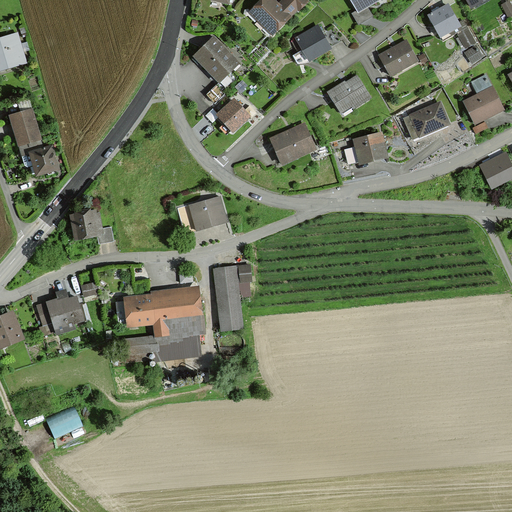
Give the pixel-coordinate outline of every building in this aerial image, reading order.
[(285,0),(278,7),(270,0),(262,0),(250,13),(271,34),(296,9),(297,9),(305,1),(303,0),(285,0)] [(349,0),(357,13),(378,0),(349,0)] [(501,5),(508,18),(511,15),(511,9),(507,1),(501,5)] [(433,27),(439,36),(439,37),(442,41),(456,33),(464,48),(474,43),(466,29),(462,32),(447,6),(438,11),(436,8),(430,11),(432,14),(428,17),(433,27)] [(296,51),(300,49),(307,60),(339,41),(332,28),(321,34),(317,27),(295,40),(296,40),(292,43),(296,51)] [(0,71),(24,64),(15,33),(0,37),(0,71)] [(212,37),(193,56),(218,82),(215,85),(220,91),(231,80),(226,75),(237,64),(217,43),(218,42),(212,37)] [(395,46),(396,47),(378,57),(381,60),(373,65),(376,70),(384,66),(389,76),(400,70),(398,67),(415,58),(405,41),(395,46)] [(474,47),(464,54),(470,62),(480,56),(474,47)] [(422,54),(418,56),(421,63),(426,61),(422,54)] [(486,117),(486,115),(500,108),(484,76),(470,83),(476,96),(464,103),(474,123),(486,117)] [(345,84),(344,82),(327,93),(339,112),(350,105),(352,108),(369,97),(356,77),(345,84)] [(6,106),(18,146),(39,140),(27,99),(6,106)] [(231,130),(246,116),(233,102),(218,115),(231,130)] [(447,124),(438,104),(410,116),(419,136),(437,128),(438,130),(446,127),(445,124),(447,124)] [(471,128),(474,134),(486,128),(483,122),(471,128)] [(276,154),(280,151),(285,161),(314,148),(303,125),(270,141),(276,154)] [(384,156),(379,136),(354,142),(356,147),(344,150),(347,165),(384,156)] [(42,149),(39,140),(18,146),(25,170),(34,168),(36,175),(46,172),(47,175),(51,174),(50,170),(56,169),(50,148),(43,150),(43,149),(42,149)] [(492,167),(489,161),(480,166),(490,186),(511,175),(511,170),(507,159),(492,167)] [(189,206),(196,231),(225,222),(218,197),(189,206)] [(74,214),(70,215),(74,240),(98,236),(104,235),(103,228),(100,212),(97,212),(96,209),(91,210),(91,207),(74,210),(74,214)] [(112,227),(103,228),(104,235),(98,236),(99,244),(114,242),(112,227)] [(239,282),(250,281),(248,265),(238,267),(239,282)] [(221,330),(240,328),(233,267),(213,269),(221,330)] [(97,293),(94,283),(83,286),(86,296),(97,293)] [(57,293),(58,299),(36,306),(42,324),(51,322),(52,325),(71,320),(72,323),(82,319),(75,297),(66,300),(63,291),(57,293)] [(200,325),(196,293),(151,299),(151,298),(114,302),(117,324),(153,320),(155,343),(181,340),(181,335),(202,333),(201,325),(200,325)] [(0,319),(0,343),(18,336),(10,316),(0,319)] [(123,341),(124,353),(148,351),(147,338),(123,341)]
